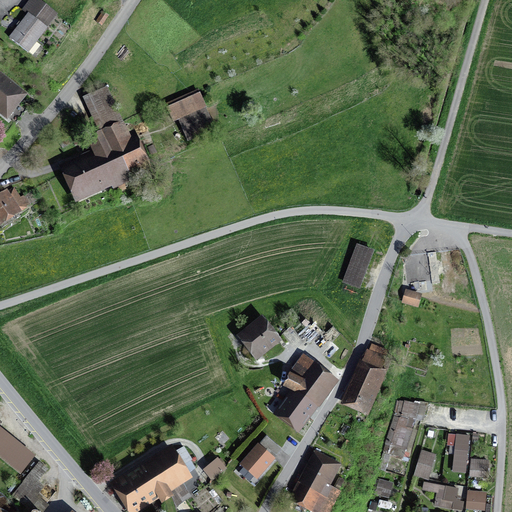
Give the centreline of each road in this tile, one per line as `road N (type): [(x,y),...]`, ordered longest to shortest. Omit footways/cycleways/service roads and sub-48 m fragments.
road 1 (unclassified): [(0,305),(295,209),(412,220)]
road 2 (residential): [(497,511),(501,397),(474,267),(455,225),(412,220)]
road 3 (residential): [(412,220),(360,348),(264,511)]
road 4 (residential): [(132,0),(0,171)]
road 5 (tertiary): [(110,511),(0,380)]
road 6 (unclassified): [(484,0),(440,152)]
